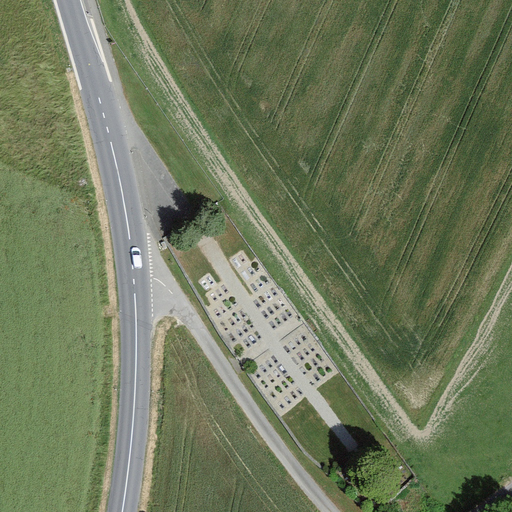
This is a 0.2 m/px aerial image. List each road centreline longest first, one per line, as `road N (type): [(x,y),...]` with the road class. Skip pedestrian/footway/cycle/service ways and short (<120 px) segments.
road 1 (unclassified): [(131,261),(326,511)]
road 2 (secondary): [(131,261),(69,14)]
road 3 (secondary): [(119,511),(134,390),(131,261)]
